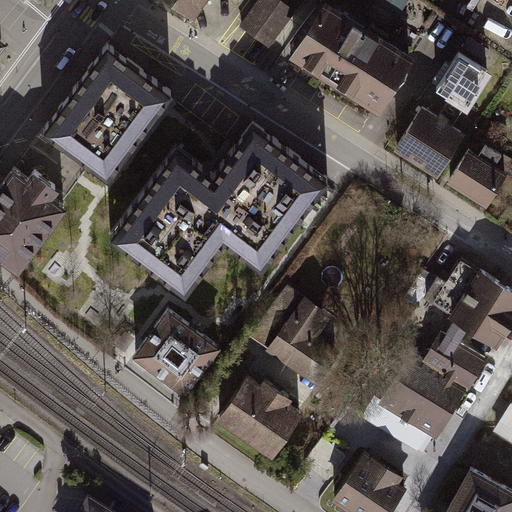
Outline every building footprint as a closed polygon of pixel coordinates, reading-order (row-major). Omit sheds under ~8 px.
[(177,0),(190,9),(196,0),(177,0)] [(284,0),(252,0),(237,21),(266,42),(292,5),(284,0)] [(326,3),(291,58),(325,80),(329,74),(378,104),(409,56),(326,3)] [(469,102),(494,60),(460,40),(435,81),(469,102)] [(171,90),(109,44),(47,128),(110,173),(171,90)] [(422,107),(394,152),(438,179),(466,134),(422,107)] [(322,183),(256,134),(215,190),(177,163),(117,244),(184,293),(219,247),(256,274),(322,183)] [(471,150),(449,185),(488,209),(510,174),(471,150)] [(28,177),(16,167),(0,188),(0,249),(20,264),(65,204),(51,194),(58,186),(34,168),(28,177)] [(498,347),(511,323),(511,289),(477,269),(448,316),(498,347)] [(331,309),(284,280),(250,334),(312,372),(333,339),(318,330),(331,309)] [(214,342),(168,310),(139,351),(186,383),(214,342)] [(436,432),(486,352),(440,324),(423,352),(407,342),(375,395),(436,432)] [(302,401),(251,371),(225,415),(276,445),(302,401)] [(511,443),(511,406),(496,434),(511,443)] [(388,511),(409,481),(364,451),(334,495),(358,511),(388,511)] [(508,511),(511,507),(511,483),(473,460),(441,511),(508,511)]
